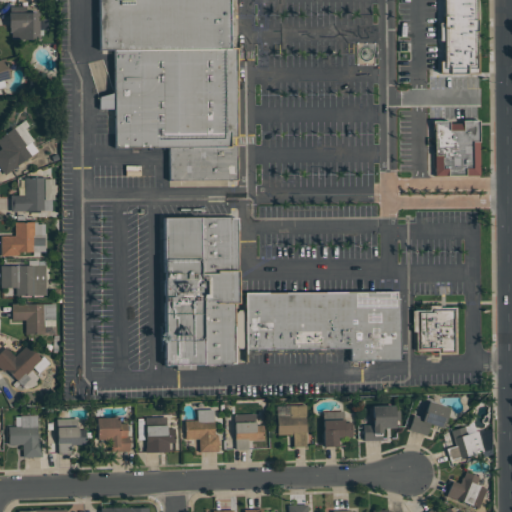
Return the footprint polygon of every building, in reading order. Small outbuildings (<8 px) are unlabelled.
[(230,50),(229,0),(98,0),(98,51),(113,51),(230,50)] [(475,0),(476,31),(475,31),(475,53),(477,53),(477,73),(439,73),(439,61),(443,61),(443,41),(439,41),(439,23),(443,23),(442,0),(475,0)] [(38,12),(8,12),(9,40),(39,39),(38,12)] [(230,146),(231,139),(237,139),(236,50),(230,50),(113,51),(114,149),(167,149),(231,149),(230,146)] [(40,150),(21,123),(0,136),(0,147),(1,149),(0,149),(0,169),(4,174),(40,150)] [(434,123),(434,177),(479,177),(479,123),(434,123)] [(237,182),(236,147),(230,146),(231,149),(167,149),(168,182),(237,182)] [(53,211),(52,178),(23,178),(24,195),(10,195),(10,211),(53,211)] [(237,219),(238,304),(233,305),(236,364),(165,368),(162,219),(237,219)] [(0,245),(0,254),(45,254),(44,222),(14,222),(14,236),(0,236),(0,245)] [(45,295),(45,266),(0,265),(0,287),(15,288),(15,295),(45,295)] [(399,362),(399,300),(396,300),(396,293),(245,294),(247,351),(349,350),(350,363),(399,362)] [(25,334),(44,334),(44,326),(54,325),(54,304),(11,304),(11,321),(24,321),(25,334)] [(458,311),(458,352),(417,352),(417,310),(458,311)] [(5,347),(0,351),(0,365),(24,391),(39,377),(36,374),(47,365),(28,343),(14,356),(5,347)] [(426,435),(429,424),(442,428),(449,407),(428,401),(422,417),(413,414),(408,430),(426,435)] [(305,405),(276,406),(276,434),(292,434),(292,447),(306,447),(305,405)] [(394,406),(371,406),(371,425),(363,425),(362,440),(381,440),(381,428),(394,428),(394,406)] [(213,409),(196,410),(197,420),(184,421),(184,439),(198,438),(198,452),(218,451),(218,434),(214,435),(213,409)] [(323,447),(337,446),(337,437),(352,436),(352,422),(343,422),(343,412),(322,412),(323,447)] [(39,457),(38,415),(14,416),(15,426),(8,427),(8,445),(21,444),(22,457),(39,457)] [(96,418),(96,437),(110,437),(110,451),(128,451),(127,423),(118,424),(118,418),(96,418)] [(56,419),(57,454),(70,453),(70,445),(86,444),(85,430),(77,430),(77,419),(56,419)] [(263,440),(263,423),(234,423),(234,449),(248,449),(248,440),(263,440)] [(454,447),(447,448),(450,460),(482,453),(476,424),(450,429),(454,447)] [(145,452),(168,452),(168,443),(174,443),(174,426),(145,426),(145,452)] [(477,485),(480,478),(464,471),(459,484),(451,480),(445,495),(477,509),(486,489),(477,485)]
